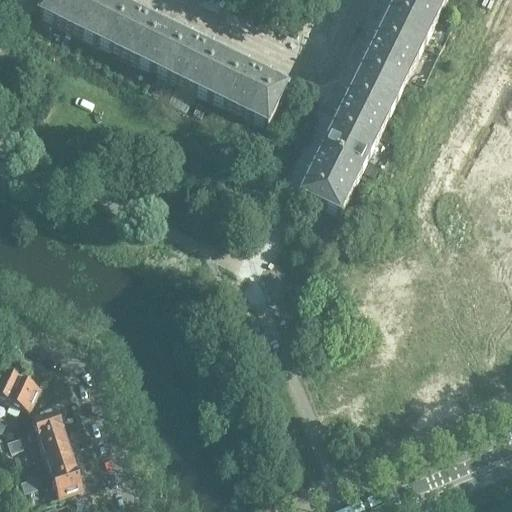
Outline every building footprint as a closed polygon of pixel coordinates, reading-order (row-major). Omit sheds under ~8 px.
[(95,51),(114,12),(90,0),(48,0),(37,22),(95,51)] [(424,51),(448,0),(400,0),(385,32),(424,51)] [(152,79),(171,40),(114,12),(95,51),(152,79)] [(395,109),(424,51),(385,32),(356,89),(395,109)] [(209,107),(228,68),(171,40),(152,79),(209,107)] [(266,135),(286,96),(228,68),(209,107),(266,135)] [(511,86),(457,198),(511,225),(511,86)] [(367,166),(395,109),(356,89),(328,146),(367,166)] [(339,223),(367,166),(328,146),(300,204),(339,223)] [(476,403),(511,387),(511,262),(504,244),(422,280),(476,403)] [(0,405),(8,409),(20,386),(1,376),(0,377),(0,405)] [(28,419),(39,395),(20,386),(8,409),(28,419)] [(62,435),(55,415),(31,424),(38,444),(62,435)] [(69,455),(62,435),(38,444),(44,464),(69,455)] [(23,454),(21,449),(20,444),(14,446),(17,456),(23,454)] [(17,456),(14,446),(8,448),(11,458),(17,456)] [(76,475),(69,455),(44,464),(51,484),(76,475)] [(82,495),(76,475),(51,484),(58,504),(82,495)] [(36,495),(34,489),(33,485),(27,486),(31,496),(36,495)] [(31,496),(27,486),(22,488),(25,498),(31,496)]
